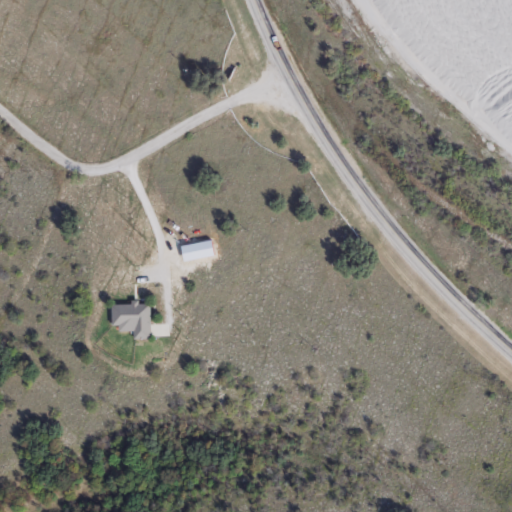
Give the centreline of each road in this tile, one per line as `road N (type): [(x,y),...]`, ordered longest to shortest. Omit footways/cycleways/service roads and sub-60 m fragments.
road 1 (secondary): [(255,0),(317,128),(358,187),(409,251),(511,351)]
road 2 (residential): [(0,112),(58,161),(99,172),(231,101),(292,78)]
